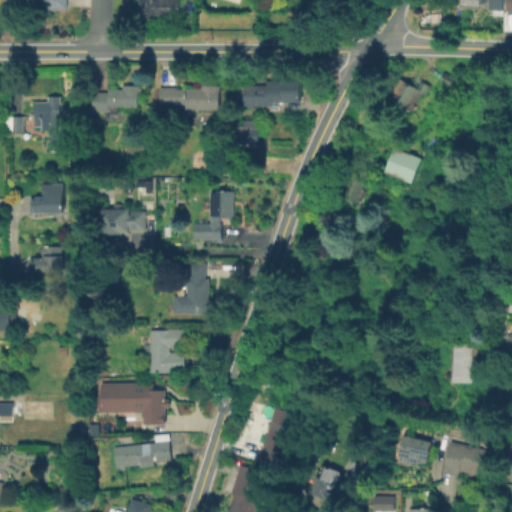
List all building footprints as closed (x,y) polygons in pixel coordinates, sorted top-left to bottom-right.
[(67,0),(67,8),(41,8),(41,0),(67,0)] [(181,0),(181,21),(141,20),(141,0),(181,0)] [(503,12),(490,11),(490,4),(482,4),(482,1),(466,0),(511,0),(511,14),(507,14),(508,7),(504,7),(503,12)] [(463,81),(458,90),(440,80),(445,71),(463,81)] [(401,77),(418,86),(422,79),(432,85),(427,92),(425,91),(414,110),(390,96),(401,77)] [(300,79),(300,101),(284,101),(284,110),(267,110),(267,104),(245,104),(245,84),(267,84),(267,82),(281,82),(280,79),(300,79)] [(140,84),(140,91),(138,91),(138,105),(110,105),(110,111),(92,111),(93,91),(108,91),(108,88),(122,88),(123,84),(140,84)] [(220,84),(220,108),(186,108),(186,103),(160,103),(160,86),(176,86),(176,87),(202,88),(202,84),(220,84)] [(60,95),(61,133),(67,133),(67,150),(49,150),(49,129),(43,129),(42,125),(35,125),(35,100),(48,100),(48,95),(60,95)] [(23,115),(23,130),(13,130),(13,127),(4,127),(4,115),(23,115)] [(260,120),(259,146),(239,146),(239,143),(235,143),(235,126),(239,127),(239,124),(243,124),(243,119),(260,120)] [(383,171),(411,182),(420,157),(392,146),(383,171)] [(366,189),(361,201),(358,200),(357,201),(339,194),(347,175),(365,182),(363,187),(366,189)] [(64,183),(64,212),(30,212),(30,197),(45,197),(45,183),(64,183)] [(234,189),(234,217),(221,216),(221,222),(222,222),(222,238),(193,238),(194,221),(210,221),(210,189),(234,189)] [(383,193),(380,200),(373,197),(376,190),(383,193)] [(121,201),(125,204),(131,205),(131,207),(147,207),(147,227),(124,227),(116,227),(116,230),(103,230),(103,204),(113,204),(116,201),(121,201)] [(172,236),(165,236),(164,225),(172,225),(172,236)] [(64,244),(64,273),(30,273),(30,257),(44,257),(44,255),(43,255),(43,244),(64,244)] [(205,262),(205,277),(209,277),(209,300),(215,300),(215,312),(174,312),(174,295),(187,295),(187,286),(178,286),(179,273),(187,273),(188,262),(205,262)] [(0,305),(11,305),(11,328),(0,328),(0,305)] [(170,346),(171,352),(186,351),(186,370),(152,371),(151,359),(144,359),(144,344),(151,344),(151,328),(186,327),(186,345),(170,346)] [(486,346),(486,357),(476,357),(475,382),(453,381),(454,343),(476,344),(476,346),(486,346)] [(146,409),(103,410),(103,380),(167,380),(167,393),(165,393),(165,397),(172,397),(172,404),(168,404),(168,421),(146,421),(146,409)] [(0,415),(13,415),(12,402),(0,402),(0,415)] [(290,411),(286,426),(270,421),(275,406),(290,411)] [(288,430),(279,462),(260,457),(270,424),(288,430)] [(155,461),(156,466),(141,467),(140,464),(117,466),(115,446),(155,442),(154,434),(170,432),(172,459),(155,461)] [(433,441),(428,462),(410,462),(410,460),(401,458),(406,435),(433,441)] [(488,449),(481,478),(470,475),(471,473),(461,471),(460,475),(444,471),(452,440),(488,449)] [(367,466),(361,480),(346,473),(352,460),(367,466)] [(267,490),(265,497),(259,495),(254,511),(228,511),(233,493),(231,492),(240,463),(267,472),(262,489),(267,490)] [(342,471),(330,501),(310,492),(323,463),(342,471)] [(152,503),(149,511),(109,511),(111,507),(127,511),(131,497),(152,503)]
